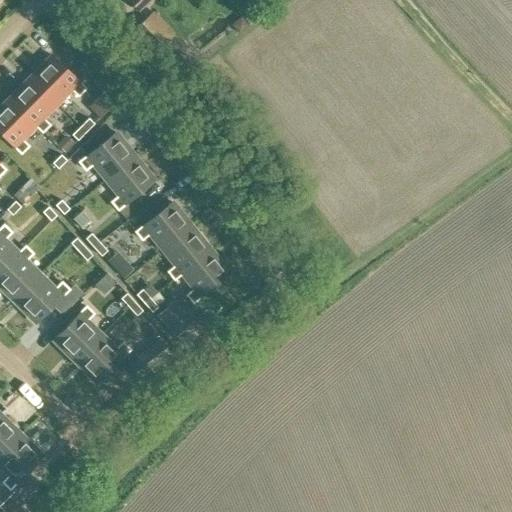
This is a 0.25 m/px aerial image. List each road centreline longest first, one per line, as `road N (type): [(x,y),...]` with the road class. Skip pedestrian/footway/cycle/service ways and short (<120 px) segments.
road 1 (residential): [(270,254),(61,0)]
road 2 (track): [(270,254),(279,266),(275,294),(113,433),(89,439)]
road 3 (track): [(511,115),(407,0)]
road 4 (residential): [(89,439),(0,353)]
